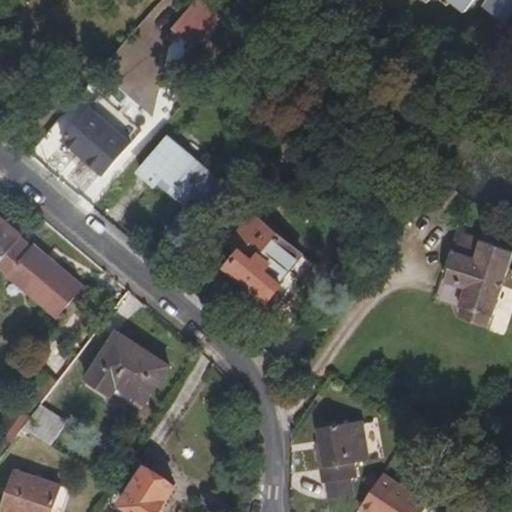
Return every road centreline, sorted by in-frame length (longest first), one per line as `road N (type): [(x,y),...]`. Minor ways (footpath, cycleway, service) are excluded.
road 1 (residential): [(264,511),(265,441),(247,381),(177,304),(0,158)]
road 2 (unknown): [(260,408),(401,268),(453,231)]
